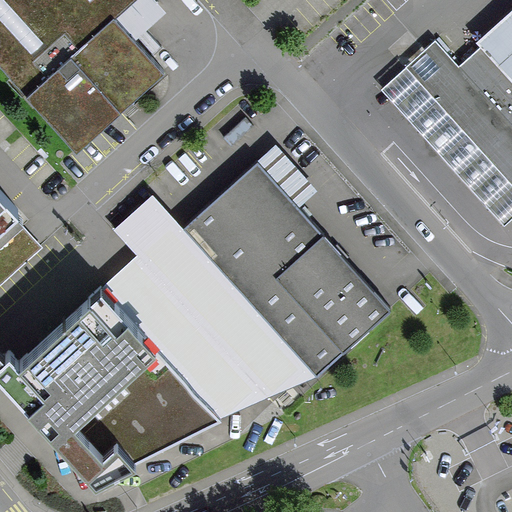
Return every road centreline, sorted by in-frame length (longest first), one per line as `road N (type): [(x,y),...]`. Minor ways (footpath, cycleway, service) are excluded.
road 1 (unclassified): [(214,0),(511,322)]
road 2 (unclassified): [(217,511),(511,369)]
